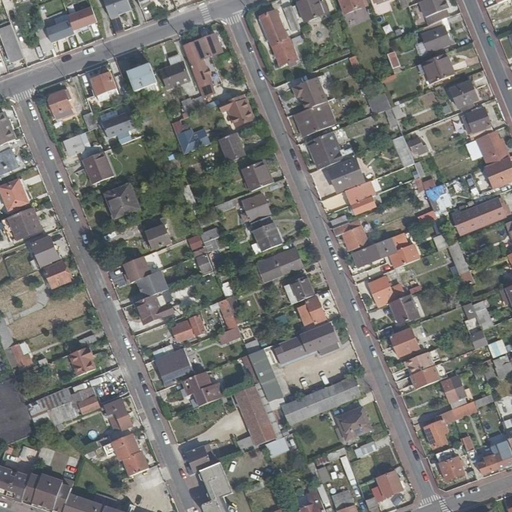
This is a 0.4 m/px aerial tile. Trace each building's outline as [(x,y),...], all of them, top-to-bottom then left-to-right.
[(126,0),(102,0),(110,18),(117,16),(118,15),(131,11),(126,0)] [(182,0),(172,0),(177,11),(185,8),(182,0)] [(293,8),(299,25),(305,23),(305,24),(327,16),(322,0),(321,0),(312,0),(298,5),(299,6),(293,8)] [(340,0),(346,15),(364,8),(360,0),(340,0)] [(431,0),(430,0),(428,0),(423,3),(426,11),(427,10),(433,25),(441,22),(451,18),(449,13),(437,17),(436,15),(446,11),(443,4),(446,2),(444,0),(431,0)] [(511,16),(511,3),(511,0),(496,6),(502,20),(511,16)] [(74,16),(81,32),(104,21),(97,5),(74,16)] [(293,33),(301,30),(299,25),(293,8),(292,7),(284,10),(293,33)] [(110,18),(116,34),(124,31),(118,15),(117,16),(110,18)] [(298,60),(289,40),(288,40),(280,22),(265,28),(281,67),(298,60)] [(441,22),(433,25),(431,26),(433,31),(422,36),(429,54),(451,46),(441,22)] [(11,27),(11,26),(0,30),(0,34),(11,63),(23,58),(18,44),(11,27)] [(197,43),(184,48),(199,87),(211,83),(203,61),(204,61),(223,53),(217,36),(197,43)] [(53,49),(48,37),(39,41),(43,53),(53,49)] [(18,44),(23,58),(28,56),(23,42),(18,44)] [(395,69),(403,67),(398,51),(390,54),(395,69)] [(172,68),(183,64),(179,55),(168,59),(172,68)] [(450,67),(446,55),(442,57),(447,68),(450,67)] [(442,57),(426,63),(435,84),(455,76),(450,67),(447,68),(442,57)] [(357,74),(362,72),(356,58),(346,62),(348,68),(354,66),(357,74)] [(184,64),(183,64),(172,68),(166,70),(168,74),(163,76),(168,88),(190,80),(184,64)] [(157,84),(150,65),(128,73),(135,92),(157,84)] [(106,100),(105,95),(116,90),(111,75),(91,82),(99,102),(106,100)] [(326,76),(319,79),(328,103),(329,103),(335,100),(326,76)] [(295,88),(294,91),(297,98),(300,99),(301,98),(307,112),(318,108),(328,103),(319,79),(295,88)] [(451,92),(458,110),(478,101),(471,83),(451,92)] [(74,89),(78,100),(85,97),(81,86),(74,89)] [(68,90),(51,97),(49,102),(54,115),(72,109),(69,101),(72,100),(68,90)] [(208,95),(212,103),(219,101),(215,92),(208,95)] [(375,116),(391,110),(385,95),(370,101),(375,116)] [(167,112),(172,125),(207,111),(202,97),(167,112)] [(242,97),(221,105),(224,113),(230,111),(236,128),(252,121),(242,97)] [(338,126),(329,103),(328,103),(318,108),(320,114),(323,113),(328,129),(338,126)] [(320,114),(318,108),(307,112),(300,115),(307,137),(316,134),(317,137),(322,135),(321,132),(328,129),(323,113),(320,114)] [(105,120),(112,139),(119,136),(122,144),(144,136),(133,110),(105,120)] [(474,135),(492,128),(485,110),(467,117),(468,119),(474,135)] [(0,145),(1,147),(8,144),(16,141),(5,114),(0,115),(0,145)] [(300,115),(295,117),(303,139),(307,137),(300,115)] [(470,137),(474,135),(468,119),(463,121),(470,137)] [(82,134),(89,131),(87,125),(80,128),(82,134)] [(476,140),(494,133),(492,128),(474,135),(476,140)] [(176,136),(184,156),(200,149),(194,134),(192,129),(176,136)] [(194,134),(200,149),(211,144),(205,130),(194,134)] [(246,156),(237,134),(221,140),(230,163),(246,156)] [(320,173),(355,158),(352,151),(341,156),(332,134),(308,144),(318,167),(320,173)] [(486,167),(510,157),(507,149),(503,150),(497,134),(477,142),(486,163),(485,164),(486,167)] [(71,158),(86,152),(80,137),(65,143),(71,158)] [(414,154),(424,150),(420,140),(410,144),(414,154)] [(1,147),(0,147),(0,170),(2,175),(18,169),(8,144),(1,147)] [(113,178),(103,153),(85,161),(94,186),(113,178)] [(176,159),(170,161),(175,173),(181,171),(176,159)] [(256,192),(275,184),(266,161),(251,167),(258,184),(254,186),(256,192)] [(495,192),(511,185),(511,165),(510,161),(486,171),(495,192)] [(205,173),(216,171),(214,163),(204,165),(205,173)] [(330,173),(338,193),(364,183),(356,163),(330,173)] [(397,174),(400,182),(405,179),(402,172),(397,174)] [(420,180),(417,172),(409,176),(412,183),(420,180)] [(420,180),(412,183),(416,193),(412,194),(413,198),(417,197),(426,193),(424,190),(422,184),(420,180)] [(422,184),(424,190),(435,185),(432,180),(422,184)] [(18,181),(0,188),(0,190),(9,211),(28,204),(18,181)] [(377,197),(371,183),(347,193),(353,207),(377,197)] [(139,211),(130,186),(107,196),(117,220),(139,211)] [(426,193),(429,201),(446,194),(442,186),(426,193)] [(472,198),(475,206),(493,199),(489,191),(472,198)] [(421,205),(429,201),(426,193),(417,197),(421,205)] [(384,194),(377,197),(353,207),(357,217),(384,206),(383,203),(386,199),(384,194)] [(252,224),(272,215),(265,197),(244,205),(252,224)] [(499,200),(453,219),(460,238),(507,218),(499,200)] [(236,208),(233,201),(217,208),(219,215),(236,208)] [(33,210),(8,219),(17,241),(41,231),(33,210)] [(271,218),(253,226),(256,233),(274,226),(271,218)] [(335,223),(337,228),(349,223),(347,218),(335,223)] [(172,244),(165,227),(164,227),(161,220),(144,227),(154,252),(172,244)] [(334,231),(337,238),(343,236),(350,253),(370,245),(360,223),(350,227),(349,225),(334,231)] [(231,229),(233,234),(244,229),(242,224),(231,229)] [(256,233),(256,234),(263,253),(283,245),(275,226),(274,226),(256,233)] [(436,238),(441,251),(451,247),(446,234),(436,238)] [(390,258),(396,271),(420,260),(415,248),(409,250),(403,235),(352,256),(358,270),(390,258)] [(43,269),(51,266),(50,263),(59,260),(50,240),(33,246),(43,269)] [(208,254),(212,264),(223,259),(215,241),(204,245),(208,254)] [(204,276),(215,271),(212,264),(208,254),(197,259),(204,276)] [(265,266),(272,283),(278,281),(285,278),(284,276),(303,268),(297,254),(265,266)] [(127,279),(130,286),(138,283),(152,277),(145,258),(125,266),(129,275),(130,278),(127,279)] [(64,263),(45,270),(53,290),(72,282),(64,263)] [(260,268),(267,285),(268,284),(272,283),(265,266),(260,268)] [(145,301),(155,298),(170,292),(162,273),(152,277),(138,283),(145,301)] [(460,277),(471,304),(480,301),(474,288),(471,289),(465,274),(460,276),(460,277)] [(300,304),(315,298),(307,278),(292,284),(300,304)] [(370,285),(380,310),(398,303),(406,299),(402,288),(392,292),(387,278),(370,285)] [(227,301),(234,298),(228,283),(221,286),(227,301)] [(293,307),(300,304),(292,284),(285,287),(293,307)] [(506,307),(511,304),(511,302),(507,290),(500,292),(506,307)] [(428,316),(419,294),(406,299),(398,303),(407,325),(428,316)] [(145,301),(137,305),(145,327),(175,315),(171,306),(160,310),(155,298),(145,301)] [(328,320),(319,299),(308,304),(317,325),(328,320)] [(231,332),(239,329),(227,302),(220,305),(231,332)] [(475,312),(471,304),(464,307),(469,320),(477,317),(475,312)] [(477,317),(483,332),(490,329),(481,309),(475,312),(477,317)] [(178,345),(206,335),(200,318),(177,327),(178,328),(173,330),(178,345)] [(3,319),(0,320),(0,340),(5,351),(15,347),(3,319)] [(379,341),(401,333),(397,325),(376,333),(379,341)] [(262,384),(262,386),(287,376),(282,365),(320,350),(323,356),(340,349),(331,326),(275,349),(274,346),(262,351),(250,356),(259,378),(262,384)] [(243,338),(239,329),(231,332),(235,342),(243,338)] [(400,358),(420,350),(412,330),(392,338),(400,358)] [(85,347),(97,342),(93,332),(81,337),(85,347)] [(505,340),(491,345),(496,358),(510,353),(505,340)] [(258,341),(246,346),(250,356),(262,351),(258,341)] [(19,346),(5,352),(9,363),(16,360),(21,370),(28,367),(19,346)] [(167,358),(176,354),(173,347),(153,355),(156,362),(158,362),(167,358)] [(93,358),(89,348),(69,357),(78,379),(96,372),(92,362),(91,359),(93,358)] [(434,368),(429,354),(408,362),(410,368),(413,376),(434,368)] [(501,380),(511,375),(511,368),(508,357),(501,359),(504,366),(497,369),(501,380)] [(177,384),(167,358),(158,362),(169,388),(177,384)] [(42,367),(50,364),(48,359),(40,362),(42,367)] [(229,368),(239,392),(251,388),(242,367),(238,369),(237,365),(229,368)] [(436,367),(434,368),(413,376),(411,377),(415,385),(417,384),(419,390),(441,381),(436,367)] [(475,370),(478,380),(485,378),(482,369),(475,370)] [(488,372),(491,380),(497,378),(494,370),(488,372)] [(114,380),(110,372),(95,378),(98,386),(114,380)] [(212,388),(207,374),(185,383),(191,396),(196,394),(202,408),(224,399),(218,385),(212,388)] [(365,396),(356,377),(273,412),(280,430),(365,396)] [(453,411),(467,406),(460,387),(463,386),(459,377),(442,384),(453,411)] [(28,405),(16,378),(0,384),(0,445),(1,448),(8,445),(39,433),(36,425),(28,405)] [(256,386),(262,384),(259,378),(253,380),(256,386)] [(73,402),(76,409),(77,408),(77,409),(81,408),(83,414),(100,407),(96,398),(90,400),(85,386),(72,392),(76,401),(73,402)] [(280,430),(273,412),(269,404),(262,386),(237,396),(254,439),(238,445),(242,456),(259,449),(258,447),(283,437),(281,433),(280,430)] [(472,398),(481,394),(478,387),(469,391),(472,398)] [(46,421),(36,425),(39,433),(48,429),(54,427),(80,417),(77,409),(77,408),(76,409),(75,409),(72,402),(74,401),(69,388),(58,393),(61,399),(41,407),(46,421)] [(58,393),(28,405),(36,425),(46,421),(41,407),(61,399),(58,393)] [(494,404),(492,396),(473,403),(476,410),(494,404)] [(132,426),(122,400),(105,406),(113,426),(117,425),(119,431),(132,426)] [(476,410),(473,403),(468,405),(470,412),(476,410)] [(361,409),(338,419),(347,440),(372,430),(367,418),(365,419),(361,409)] [(452,412),(439,417),(441,423),(425,429),(433,450),(442,446),(439,437),(448,433),(444,422),(455,418),(452,412)] [(505,432),(511,449),(511,423),(503,427),(505,432)] [(140,455),(132,436),(111,444),(105,447),(109,455),(116,452),(120,463),(123,462),(130,478),(149,471),(142,454),(140,455)] [(472,436),(465,438),(469,451),(477,449),(472,436)] [(105,447),(111,444),(108,437),(101,440),(104,447),(105,447)] [(280,447),(278,441),(266,446),(269,452),(280,447)] [(365,455),(377,449),(375,443),(370,445),(370,446),(363,449),(365,455)] [(491,449),(499,469),(511,464),(511,455),(507,443),(491,449)] [(193,467),(188,469),(192,477),(199,474),(198,472),(212,467),(212,468),(218,466),(209,444),(199,448),(200,451),(189,456),(193,467)] [(482,475),(499,469),(491,449),(474,455),(482,475)] [(449,450),(437,455),(441,465),(453,460),(449,450)] [(349,456),(342,458),(351,480),(358,478),(349,456)] [(458,458),(453,460),(441,465),(440,465),(446,482),(465,474),(458,458)] [(224,473),(221,465),(218,466),(212,468),(201,473),(209,492),(221,487),(217,476),(224,473)] [(325,483),(334,480),(328,466),(320,469),(325,483)] [(0,470),(0,496),(15,501),(23,476),(19,475),(18,480),(12,477),(13,472),(1,468),(0,470)] [(209,492),(213,503),(220,500),(224,498),(233,495),(224,473),(217,476),(221,487),(209,492)] [(377,481),(385,499),(403,492),(396,473),(377,481)] [(27,494),(24,504),(47,511),(58,511),(33,503),(42,479),(33,475),(27,494)] [(72,489),(42,479),(33,503),(58,511),(65,511),(70,497),(72,489)] [(65,511),(115,511),(70,497),(65,511)] [(226,511),(230,511),(224,498),(220,500),(225,511),(226,511)] [(289,501),(293,511),(294,511),(297,511),(296,508),(299,507),(295,498),(289,501)] [(376,498),(365,502),(369,510),(379,507),(376,498)] [(329,511),(328,511),(357,511),(353,499),(343,503),(346,510),(340,511),(336,511),(336,509),(329,511)] [(237,511),(237,510),(231,508),(230,511),(226,511),(225,511),(220,500),(213,503),(204,506),(206,511),(237,511)] [(292,510),(289,503),(282,506),(284,511),(290,511),(292,510)]
